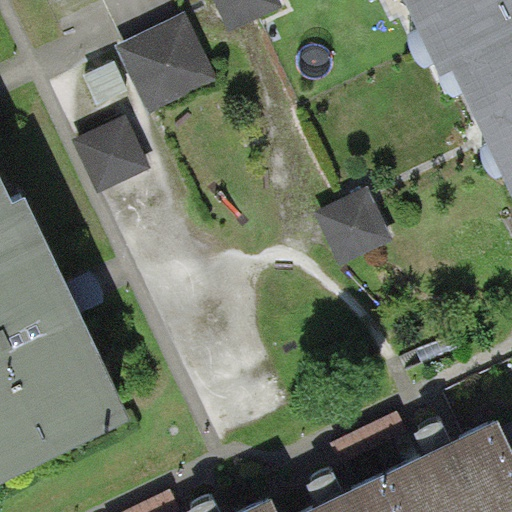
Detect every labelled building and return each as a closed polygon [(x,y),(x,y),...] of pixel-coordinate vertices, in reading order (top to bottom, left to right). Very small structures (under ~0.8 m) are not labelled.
[(511,0),(408,0),(429,41),(446,33),(511,0)] [(511,0),(446,33),(511,169),(511,0)] [(128,41),(156,104),(211,79),(183,17),(128,41)] [(0,161),(0,461),(129,404),(27,178),(11,186),(0,161)] [(387,459),(412,511),(511,511),(511,434),(498,406),(387,459)] [(412,511),(387,459),(284,508),(285,511),(412,511)] [(215,511),(285,511),(284,508),(273,485),(215,511)]
